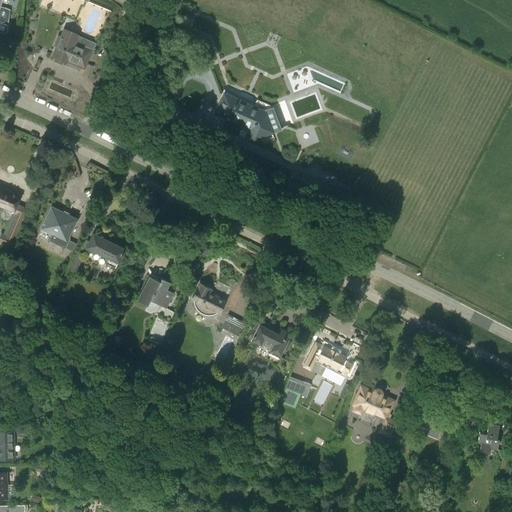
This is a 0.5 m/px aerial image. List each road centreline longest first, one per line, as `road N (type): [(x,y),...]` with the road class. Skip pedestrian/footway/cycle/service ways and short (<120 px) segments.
road 1 (unclassified): [(511,367),(0,115)]
road 2 (unclassified): [(511,337),(0,93)]
road 3 (track): [(84,130),(129,0)]
